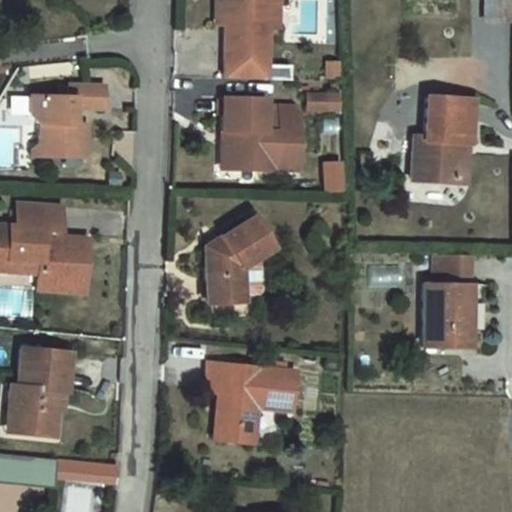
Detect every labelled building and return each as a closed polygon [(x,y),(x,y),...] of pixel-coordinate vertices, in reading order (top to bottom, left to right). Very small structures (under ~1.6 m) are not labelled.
[(221,0),(208,0),(208,32),(220,33),(221,0)] [(221,0),(220,33),(219,80),(257,81),(258,35),(259,0),(221,0)] [(273,0),(259,0),(258,35),(273,35),(273,0)] [(483,0),(484,13),(501,14),(500,0),(483,0)] [(33,150),(34,155),(88,157),(88,125),(76,127),(76,111),(103,113),(103,83),(69,84),(69,92),(29,93),(29,112),(38,120),(38,146),(33,150)] [(412,177),(455,177),(454,133),(470,136),(468,92),(426,93),(425,131),(412,131),(412,177)] [(313,112),(314,97),(297,96),(297,112),(313,112)] [(289,159),(291,116),(285,110),(269,110),(268,118),(256,117),(256,102),(214,100),(212,134),(224,135),(224,144),(220,144),(219,171),(252,173),(253,157),(289,159)] [(471,178),(470,136),(454,133),(455,177),(471,178)] [(224,144),(224,135),(212,134),(211,172),(219,171),(220,144),(224,144)] [(55,237),(50,237),(51,201),(11,199),(10,221),(0,220),(0,268),(32,270),(31,278),(54,279),(54,287),(77,288),(79,233),(55,232),(55,237)] [(199,249),(202,307),(239,307),(238,294),(250,293),(254,290),(253,262),(251,258),(268,246),(247,219),(199,249)] [(471,283),(471,257),(437,255),(436,282),(471,283)] [(54,279),(31,278),(30,286),(54,287),(54,279)] [(464,328),(465,302),(471,302),(472,283),(471,283),(436,282),(427,281),(425,346),(469,347),(470,328),(464,328)] [(16,348),(14,390),(9,435),(48,439),(52,393),(62,395),(64,351),(16,348)] [(212,396),(208,445),(252,451),(254,411),(284,416),(289,375),(204,366),(202,396),(212,396)] [(0,416),(0,434),(9,435),(14,390),(3,389),(0,416)] [(0,483),(23,486),(27,457),(0,453),(0,483)] [(51,459),(27,457),(23,486),(48,488),(51,459)] [(113,466),(59,460),(57,479),(111,484),(113,466)]
